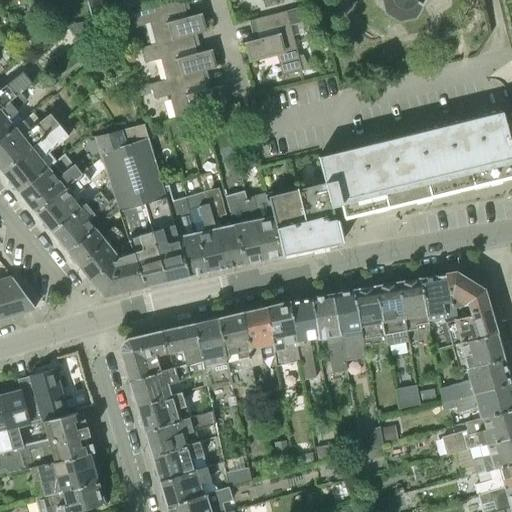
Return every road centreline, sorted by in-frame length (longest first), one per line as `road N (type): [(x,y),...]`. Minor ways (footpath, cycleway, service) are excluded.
road 1 (residential): [(490,11),(506,75),(501,85),(266,144),(255,139),(219,0)]
road 2 (residential): [(86,322),(490,237)]
road 3 (residential): [(86,322),(141,511)]
road 4 (residential): [(0,215),(86,322)]
